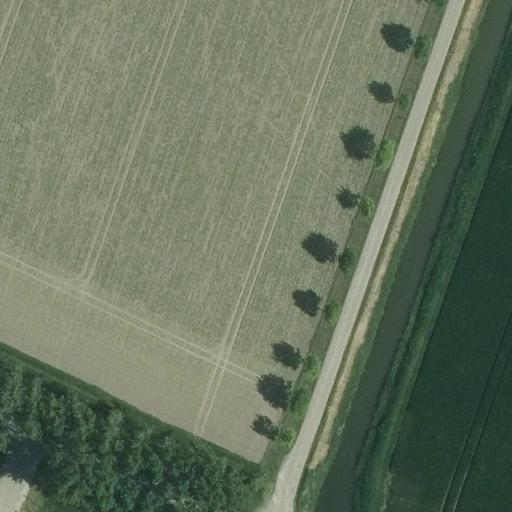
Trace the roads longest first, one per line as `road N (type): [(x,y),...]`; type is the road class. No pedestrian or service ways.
road 1 (unclassified): [(277,511),(455,0)]
road 2 (track): [(511,90),(392,436),(378,511)]
road 3 (track): [(286,487),(0,352)]
road 4 (unclassified): [(199,511),(0,416)]
